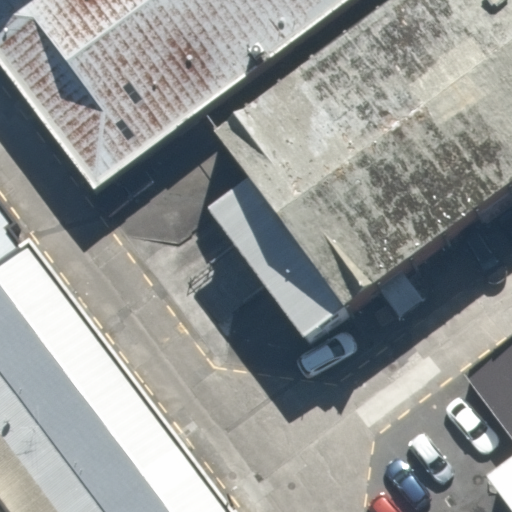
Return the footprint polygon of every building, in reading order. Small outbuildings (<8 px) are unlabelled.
[(0,0),(0,66),(91,196),(347,0),(0,0)] [(511,0),(398,0),(210,144),(240,182),(204,218),(300,346),(511,191),(511,0)] [(229,511),(0,210),(0,511),(229,511)] [(511,441),(511,338),(462,374),(511,441)] [(511,458),(487,477),(511,510),(511,458)]
